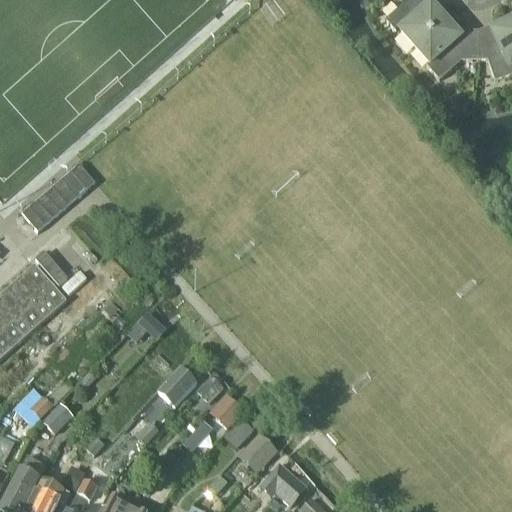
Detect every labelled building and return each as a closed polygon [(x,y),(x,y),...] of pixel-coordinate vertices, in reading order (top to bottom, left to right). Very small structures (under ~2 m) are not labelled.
[(436,3),(436,0),(406,0),(406,4),(384,24),(397,38),(400,36),(414,52),(445,24),(435,14),(438,13),(436,3)] [(455,32),(454,35),(445,24),(414,52),(428,67),(425,70),(438,84),(460,65),(478,64),(477,35),(464,35),(455,32)] [(511,78),(509,71),(511,69),(511,28),(510,24),(499,30),(498,28),(477,35),(478,64),(486,64),(494,85),(511,78)] [(83,175),(79,170),(54,191),(21,218),(23,219),(37,236),(94,188),(83,175)] [(0,362),(65,305),(33,269),(0,298),(0,362)] [(114,297),(104,288),(94,278),(52,321),(61,330),(86,305),(98,315),(114,297)] [(112,328),(121,317),(110,307),(100,318),(112,328)] [(151,343),(165,328),(151,315),(137,329),(151,343)] [(37,360),(37,368),(42,372),(51,363),(42,355),(37,360)] [(179,373),(157,396),(174,412),(196,388),(179,373)] [(81,397),(95,383),(88,376),(74,391),(81,397)] [(207,408),(222,392),(210,381),(195,397),(207,408)] [(54,408),(71,391),(64,384),(46,401),(54,408)] [(227,434),(244,416),(225,399),(208,418),(227,434)] [(39,423),(52,411),(42,401),(29,413),(39,423)] [(54,439),(72,421),(59,408),(41,426),(54,439)] [(251,433),(257,426),(247,416),(240,423),(222,442),(235,453),(253,434),(251,433)] [(144,450),(158,436),(148,426),(134,440),(144,450)] [(257,478),(278,456),(258,438),(237,460),(257,478)] [(0,471),(0,472),(12,449),(0,443),(0,471)] [(93,460),(103,449),(96,443),(86,454),(93,460)] [(38,483),(45,469),(26,460),(19,474),(17,478),(0,510),(0,511),(23,511),(30,499),(38,483)] [(272,502),(288,484),(271,468),(255,486),(272,502)] [(72,497),(83,477),(71,470),(60,490),(72,497)] [(158,474),(139,495),(144,500),(149,495),(150,496),(165,480),(158,474)] [(225,487),(218,480),(210,489),(217,496),(225,487)] [(81,511),(85,504),(88,506),(95,491),(83,485),(68,511),(81,511)] [(304,488),(299,494),(290,486),(284,493),(293,501),(291,502),(287,499),(277,510),(279,511),(287,511),(294,505),(297,508),(310,493),(304,488)] [(57,511),(63,502),(53,497),(46,511),(32,503),(26,511),(57,511)] [(124,511),(120,510),(121,508),(107,500),(101,511),(124,511)] [(318,511),(310,503),(301,511),(318,511)]
